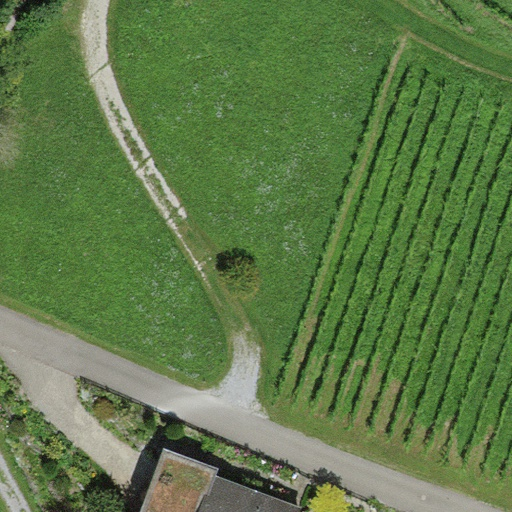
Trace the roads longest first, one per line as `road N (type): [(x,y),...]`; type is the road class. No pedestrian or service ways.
road 1 (residential): [(0,329),(480,511)]
road 2 (track): [(97,0),(101,103),(244,268),(257,357),(235,418)]
road 3 (track): [(347,0),(384,27),(511,84)]
